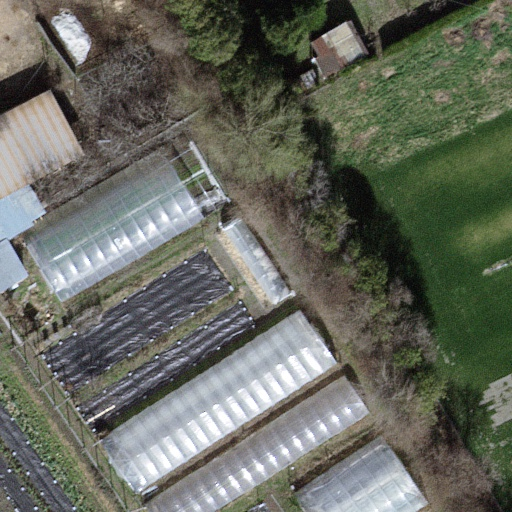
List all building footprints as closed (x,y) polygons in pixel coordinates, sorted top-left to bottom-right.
[(370,51),(352,17),(315,38),(322,52),(317,55),(328,74),(370,51)] [(0,201),(89,150),(53,87),(0,116),(0,201)] [(175,153),(27,231),(58,291),(207,212),(175,153)] [(133,479),(333,352),(305,308),(105,435),(133,479)] [(390,447),(309,487),(321,511),(389,511),(416,499),(390,447)]
